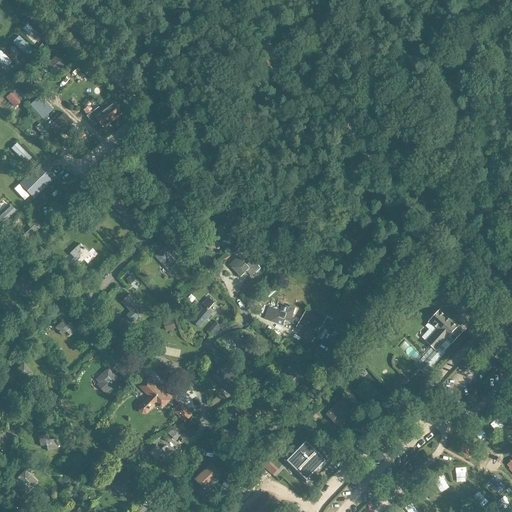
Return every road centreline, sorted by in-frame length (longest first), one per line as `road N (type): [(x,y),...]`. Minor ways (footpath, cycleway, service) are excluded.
road 1 (tertiary): [(511,293),(219,0)]
road 2 (unknown): [(99,307),(155,240),(176,195),(156,124),(119,80)]
road 3 (unknown): [(150,511),(209,412),(99,307)]
road 4 (track): [(198,0),(119,80),(39,0)]
road 5 (unknown): [(345,511),(435,419)]
road 6 (unknown): [(99,307),(78,287),(0,347)]
